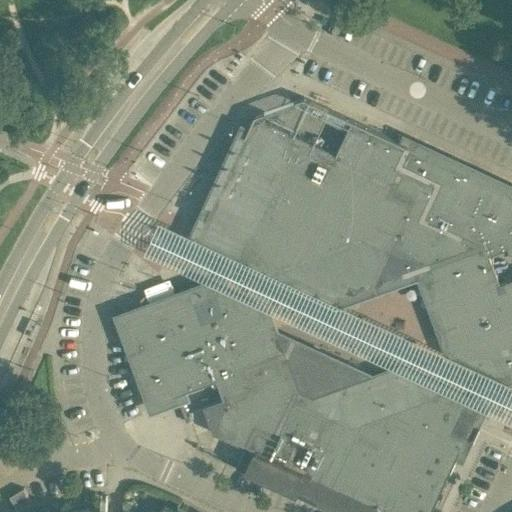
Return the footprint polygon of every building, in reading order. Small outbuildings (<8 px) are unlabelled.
[(254,114),(198,233),(227,246),(278,270),(337,297),(422,266),(426,275),(452,347),(497,367),(509,372),(511,371),(511,277),(500,282),(496,273),(493,263),(489,253),(507,246),(511,256),(511,255),(511,192),(303,96),(254,114)] [(207,288),(125,317),(155,400),(177,393),(178,392),(216,378),(223,397),(203,405),(212,431),(239,443),(245,446),(236,464),(236,465),(337,511),(429,511),(477,410),(436,391),(397,373),(372,382),(271,336),(263,313),(207,288)] [(17,508),(31,500),(23,487),(9,495),(17,508)] [(106,511),(107,494),(106,494),(106,493),(101,493),(101,494),(100,494),(100,509),(85,509),(85,507),(66,511),(34,511),(35,511),(34,511),(32,511),(106,511)] [(123,499),(122,511),(131,511),(131,499),(123,499)]
